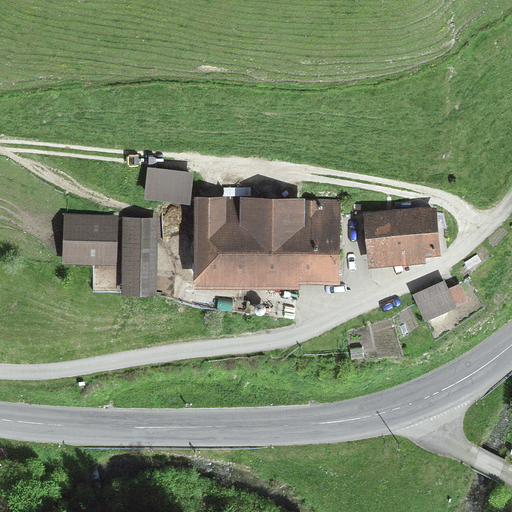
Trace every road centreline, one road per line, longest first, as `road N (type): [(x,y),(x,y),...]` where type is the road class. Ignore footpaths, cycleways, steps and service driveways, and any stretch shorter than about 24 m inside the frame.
road 1 (residential): [(511,196),(447,265),(279,342),(0,375)]
road 2 (track): [(479,237),(447,206),(401,188),(0,145)]
road 3 (secondary): [(424,401),(334,421),(250,426),(0,419)]
road 4 (unclassified): [(424,401),(449,448),(511,479)]
